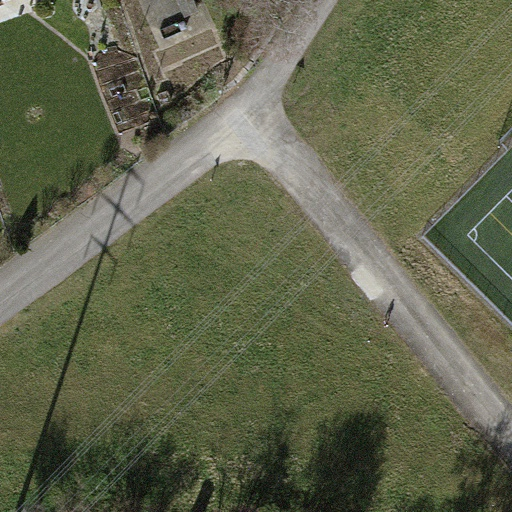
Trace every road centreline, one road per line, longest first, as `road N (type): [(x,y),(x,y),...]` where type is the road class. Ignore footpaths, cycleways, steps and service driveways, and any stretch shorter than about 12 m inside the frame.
road 1 (residential): [(0,304),(255,117),(511,448)]
road 2 (track): [(331,0),(255,117)]
